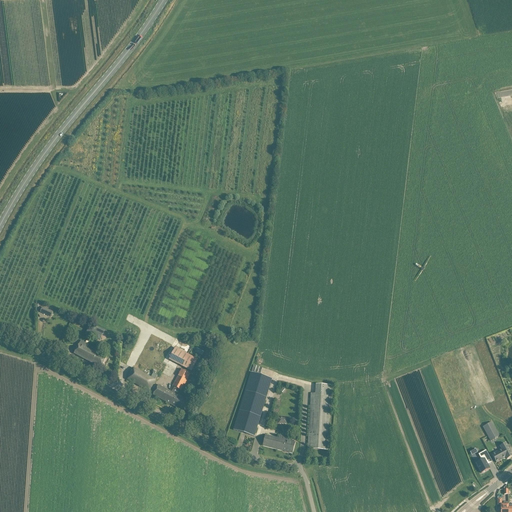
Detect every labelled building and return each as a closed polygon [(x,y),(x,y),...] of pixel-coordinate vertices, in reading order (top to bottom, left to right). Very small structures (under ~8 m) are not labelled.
[(51,317),(53,312),(54,310),(51,309),(44,305),(41,313),(51,317)] [(89,336),(100,340),(103,333),(105,330),(98,327),(94,325),(93,327),(92,326),(90,331),(91,331),(89,336)] [(87,361),(92,351),(79,344),(74,354),(87,361)] [(187,369),(193,357),(175,348),(169,360),(187,369)] [(101,368),(103,364),(106,359),(92,351),(87,361),(101,368)] [(207,353),(200,367),(206,370),(213,356),(207,353)] [(191,372),(198,360),(193,357),(187,369),(191,372)] [(133,369),(127,379),(145,389),(146,388),(146,386),(149,388),(151,389),(156,380),(155,380),(157,375),(155,374),(156,372),(153,371),(152,373),(153,373),(151,378),(150,378),(133,369)] [(155,391),(153,395),(168,404),(180,410),(182,405),(185,399),(179,396),(190,374),(186,372),(182,369),(173,387),(174,388),(172,392),(167,389),(158,385),(155,391)] [(254,437),(272,379),(251,373),(233,430),(254,437)] [(327,450),(331,386),(316,385),(315,395),(311,395),(308,449),(327,450)] [(500,437),(492,422),(483,427),(491,442),(500,437)] [(294,448),(295,443),(265,435),(263,445),(292,453),(294,448)] [(507,459),(511,456),(511,455),(510,452),(506,443),(500,447),(501,449),(492,455),(496,463),(506,457),(507,459)] [(481,460),(476,463),(481,473),(490,469),(488,465),(485,461),(490,458),(486,450),(478,455),(481,460)] [(497,505),(501,505),(500,511),(508,511),(508,505),(508,502),(504,502),(502,505),(501,505),(501,499),(497,499),(497,505)]
